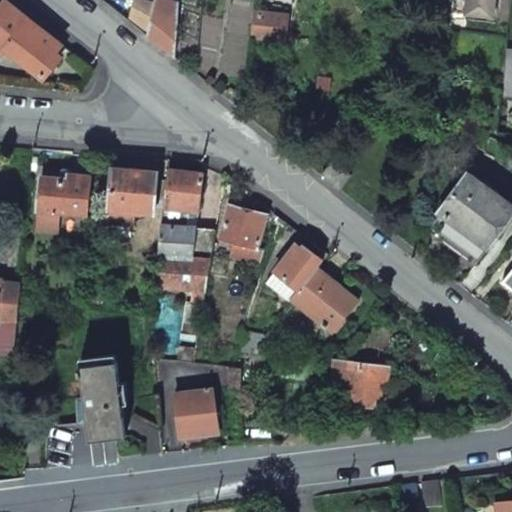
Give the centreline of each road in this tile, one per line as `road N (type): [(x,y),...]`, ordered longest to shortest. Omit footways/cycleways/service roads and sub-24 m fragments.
road 1 (residential): [(511,438),(0,504)]
road 2 (residential): [(511,356),(182,95)]
road 3 (residential): [(182,95),(141,118),(0,112)]
road 4 (residential): [(182,95),(62,0)]
